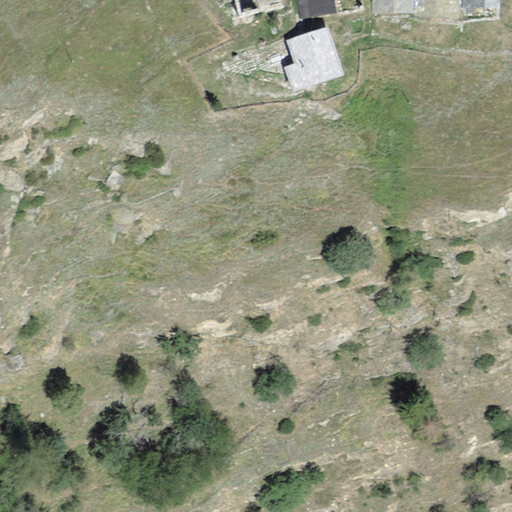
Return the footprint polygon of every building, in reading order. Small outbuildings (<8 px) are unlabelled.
[(232,0),(240,19),(280,2),(278,0),(232,0)] [(335,0),(302,0),(303,12),(336,11),(335,0)] [(407,0),(377,0),(377,10),(408,10),(407,0)] [(458,0),(422,0),(422,13),(458,15),(458,0)] [(311,85),(341,75),(327,33),(297,43),(311,85)]
